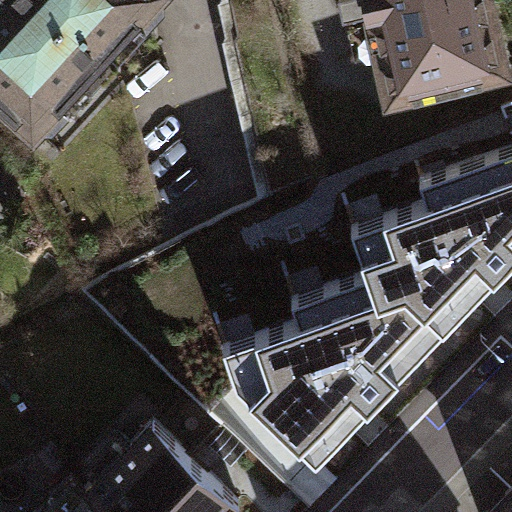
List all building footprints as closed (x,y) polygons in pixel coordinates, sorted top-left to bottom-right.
[(0,0),(0,101),(30,130),(37,122),(49,124),(62,110),(61,95),(132,22),(146,20),(160,6),(160,0),(0,0)] [(327,171),(285,0),(221,0),(270,192),(327,171)] [(367,0),(388,90),(501,65),(486,0),(367,0)] [(379,299),(406,290),(444,327),(511,256),(511,144),(421,175),(428,196),(384,212),(392,233),(360,244),(369,269),(379,299)] [(232,363),(237,380),(318,457),(444,327),(406,290),(379,299),(369,269),(325,284),(333,306),(256,332),(264,352),(232,363)] [(154,413),(91,477),(127,511),(223,511),(239,497),(154,413)] [(511,511),(511,473),(509,477),(509,486),(487,511),(511,511)] [(127,511),(91,477),(57,511),(127,511)]
